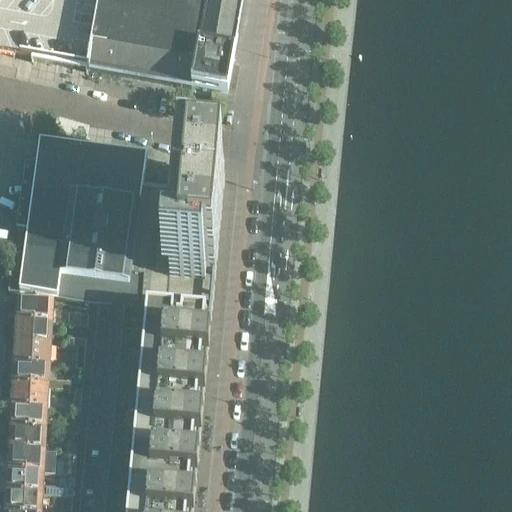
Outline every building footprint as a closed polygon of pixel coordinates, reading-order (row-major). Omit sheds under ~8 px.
[(0,0),(0,63),(233,106),(250,0),(0,0)] [(147,160),(39,145),(19,295),(94,308),(141,311),(144,280),(132,279),(142,208),(141,208),(143,188),(147,160)] [(161,190),(143,188),(141,208),(142,208),(132,279),(144,280),(141,311),(141,313),(146,314),(165,316),(211,320),(224,181),(200,179),(199,180),(198,180),(199,174),(179,172),(177,192),(161,190)] [(0,221),(0,240),(8,241),(11,223),(0,221)] [(18,318),(17,326),(54,328),(55,311),(54,311),(54,305),(18,303),(18,309),(15,309),(15,318),(18,318)] [(141,311),(98,309),(78,511),(146,511),(165,316),(146,314),(141,313),(141,311)] [(165,316),(146,314),(128,511),(192,511),(195,486),(196,480),(197,463),(211,320),(165,316)] [(87,331),(88,319),(80,318),(79,330),(87,331)] [(16,342),(16,347),(52,349),(54,328),(17,326),(17,333),(14,333),(13,342),(16,342)] [(85,351),(86,342),(68,341),(68,350),(76,351),(85,351)] [(15,363),(15,369),(51,371),(52,349),(16,347),(16,354),(13,354),(12,363),(15,363)] [(85,351),(76,351),(75,372),(84,373),(85,351)] [(14,383),(14,390),(50,392),(67,393),(67,384),(51,384),(51,371),(15,369),(15,373),(12,373),(11,383),(14,383)] [(49,414),(50,392),(14,390),(13,394),(10,394),(10,404),(13,404),(12,412),(49,414)] [(82,394),(73,393),(71,415),(80,415),(82,394)] [(49,414),(12,412),(12,416),(9,415),(8,424),(12,424),(11,433),(48,435),(49,414)] [(79,428),(60,427),(60,435),(78,437),(79,428)] [(10,448),(10,454),(46,457),(48,435),(11,433),(11,438),(7,438),(7,448),(10,448)] [(76,458),(77,447),(67,446),(67,457),(76,458)] [(9,469),(9,475),(45,478),(46,457),(10,454),(10,460),(6,460),(6,469),(9,469)] [(76,458),(67,457),(66,479),(74,480),(75,480),(76,458)] [(72,501),(74,480),(66,479),(60,478),(59,491),(45,490),(45,478),(9,475),(9,479),(5,479),(5,489),(8,489),(8,497),(44,499),(72,501)] [(7,510),(6,511),(43,511),(44,499),(8,497),(7,501),(4,501),(4,510),(7,510)]
